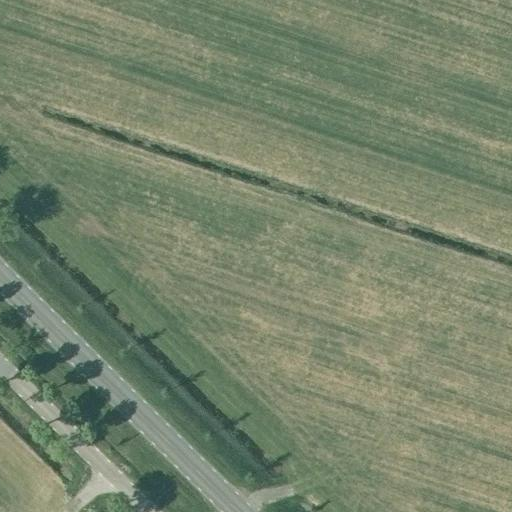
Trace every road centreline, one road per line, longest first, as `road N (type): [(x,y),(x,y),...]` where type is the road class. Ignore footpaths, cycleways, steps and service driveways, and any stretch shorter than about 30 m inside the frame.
road 1 (primary): [(238,511),(0,276)]
road 2 (unclassified): [(0,364),(148,511)]
